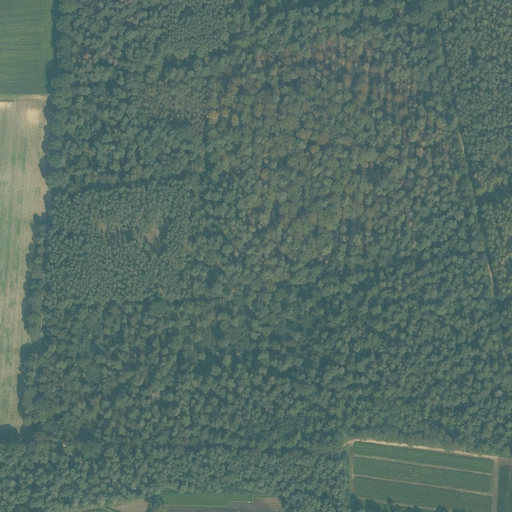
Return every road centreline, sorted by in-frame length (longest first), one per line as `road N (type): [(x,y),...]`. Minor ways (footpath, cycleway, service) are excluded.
road 1 (track): [(511,460),(360,438),(328,461),(0,450)]
road 2 (track): [(29,449),(62,0)]
road 3 (track): [(433,14),(497,304)]
